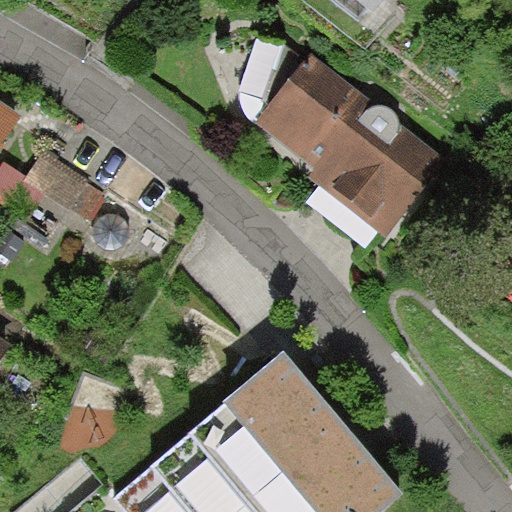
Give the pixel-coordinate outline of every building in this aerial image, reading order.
[(345,0),(359,12),(369,0),(345,0)] [(319,169),(377,217),(431,153),(310,53),(261,111),(318,159),(313,164),(319,169)] [(0,149),(23,116),(0,100),(0,149)] [(44,152),(24,179),(87,223),(107,195),(44,152)] [(377,217),(319,169),(304,185),(363,237),(377,217)] [(0,361),(11,346),(0,337),(0,361)] [(99,511),(368,511),(391,494),(283,362),(99,511)]
